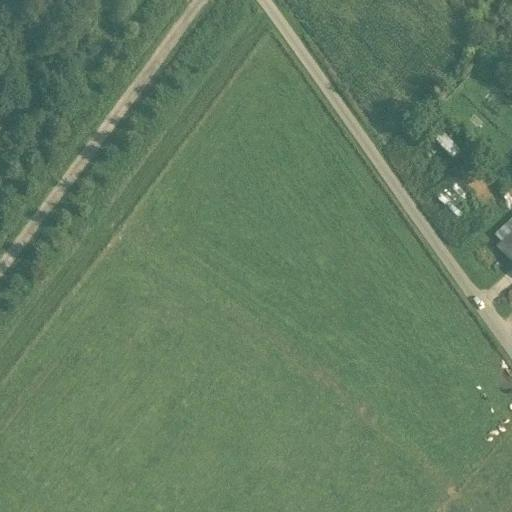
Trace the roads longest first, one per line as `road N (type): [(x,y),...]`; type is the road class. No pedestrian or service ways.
road 1 (track): [(267,8),(0,367)]
road 2 (unclassified): [(261,0),(511,348)]
road 3 (track): [(0,270),(200,0)]
